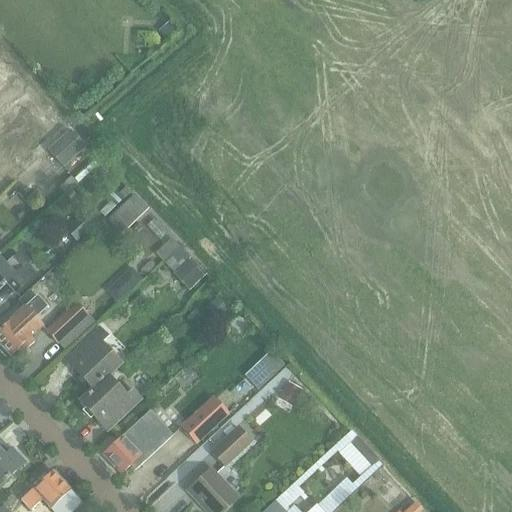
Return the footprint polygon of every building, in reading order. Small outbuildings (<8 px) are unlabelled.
[(0,0),(0,38),(14,53),(36,32),(20,15),(33,4),(29,0),(0,0)] [(117,12),(107,19),(132,52),(155,34),(141,15),(154,5),(150,0),(118,0),(112,6),(117,12)] [(188,0),(187,0),(180,7),(185,13),(193,5),(188,0)] [(337,0),(320,0),(310,8),(337,45),(359,29),(337,0)] [(369,0),(337,0),(359,29),(380,13),(369,0)] [(369,0),(380,13),(396,0),(369,0)] [(434,0),(431,0),(425,5),(430,10),(437,4),(434,0)] [(511,21),(497,5),(468,32),(482,49),(511,21)] [(310,8),(290,24),(319,59),(337,45),(310,8)] [(511,21),(482,49),(494,65),(511,50),(511,21)] [(179,31),(171,22),(159,32),(167,41),(179,31)] [(401,24),(393,30),(397,35),(405,29),(401,24)] [(393,30),(385,36),(388,41),(397,35),(393,30)] [(511,50),(494,65),(510,81),(511,79),(511,50)] [(431,51),(425,57),(433,66),(439,61),(431,51)] [(362,53),(354,60),(360,65),(367,58),(362,53)] [(455,55),(450,60),(456,66),(461,61),(455,55)] [(382,85),(363,102),(379,117),(408,90),(394,76),(402,68),(391,58),(372,75),(382,85)] [(354,60),(346,67),(351,73),(360,65),(354,60)] [(439,61),(433,66),(440,73),(445,69),(439,61)] [(470,73),(466,77),(472,86),(478,80),(470,73)] [(478,80),(472,86),(480,93),(486,87),(478,80)] [(460,85),(455,90),(462,97),(468,93),(460,85)] [(408,90),(379,117),(393,134),(423,105),(408,90)] [(468,93),(462,97),(469,104),(474,99),(468,93)] [(199,95),(180,112),(212,146),(231,127),(199,95)] [(495,95),(489,99),(498,108),(503,103),(495,95)] [(423,105),(393,134),(409,148),(438,122),(423,105)] [(180,112),(166,125),(198,160),(212,146),(180,112)] [(488,114),(483,119),(492,128),(497,123),(488,114)] [(438,122),(409,148),(423,164),(452,137),(438,122)] [(497,123),(492,128),(499,136),(504,131),(497,123)] [(166,125),(152,139),(184,174),(198,160),(166,125)] [(64,168),(86,147),(70,131),(49,152),(64,168)] [(452,137),(423,164),(438,180),(467,154),(452,137)] [(152,139),(135,155),(166,190),(184,174),(152,139)] [(467,154),(438,180),(453,196),(482,170),(467,154)] [(236,155),(227,163),(233,168),(240,159),(236,155)] [(227,163),(219,169),(224,175),(233,168),(227,163)] [(482,170),(453,196),(469,212),(488,195),(495,203),(511,188),(503,178),(496,185),(482,170)] [(207,180),(199,188),(203,193),(212,185),(207,180)] [(199,188),(190,195),(195,200),(203,193),(199,188)] [(121,237),(146,212),(148,210),(133,195),(106,221),(121,237)] [(510,224),(493,240),(510,258),(511,255),(511,206),(502,215),(510,224)] [(76,243),(92,228),(81,216),(65,231),(76,243)] [(311,219),(281,248),(295,262),(324,232),(311,219)] [(30,226),(20,236),(26,242),(37,233),(30,226)] [(324,232),(295,262),(307,275),(338,246),(324,232)] [(338,246),(307,275),(319,288),(350,258),(338,246)] [(173,273),(189,258),(178,248),(163,263),(173,273)] [(0,260),(0,290),(7,284),(15,293),(35,275),(17,256),(6,266),(0,260)] [(350,258),(319,288),(332,302),(364,272),(350,258)] [(189,292),(204,277),(188,260),(173,275),(189,292)] [(255,265),(246,273),(258,285),(266,277),(255,265)] [(130,267),(118,279),(129,291),(142,279),(130,267)] [(364,272),(332,302),(343,314),(375,285),(364,272)] [(266,277),(258,285),(268,295),(276,287),(266,277)] [(375,285),(343,314),(357,327),(386,299),(375,285)] [(24,307),(0,329),(0,345),(11,357),(20,348),(24,352),(34,343),(30,339),(42,327),(34,318),(46,307),(36,296),(24,307)] [(217,298),(207,308),(219,320),(229,310),(217,298)] [(386,299),(357,327),(368,340),(398,312),(386,299)] [(74,302),(45,331),(57,343),(86,314),(74,302)] [(291,303),(283,312),(288,317),(296,308),(291,303)] [(296,308),(288,317),(293,321),(301,313),(296,308)] [(398,312),(368,340),(381,354),(411,325),(398,312)] [(411,325),(381,354),(394,367),(423,339),(411,325)] [(93,390),(108,377),(121,365),(102,345),(108,339),(99,330),(73,354),(81,362),(73,370),(93,390)] [(310,334),(302,342),(306,347),(315,339),(310,334)] [(315,339),(306,347),(311,352),(319,345),(315,339)] [(423,339),(394,367),(405,379),(434,351),(423,339)] [(434,351),(405,379),(420,393),(448,365),(434,351)] [(339,355),(330,364),(335,369),(344,360),(339,355)] [(344,360),(335,369),(339,375),(349,366),(344,360)] [(108,377),(93,390),(79,402),(99,423),(106,417),(114,425),(140,400),(132,391),(127,396),(108,377)] [(363,381),(354,389),(360,395),(369,387),(363,381)] [(287,382),(279,396),(293,404),(301,390),(287,382)] [(369,387),(360,395),(364,401),(374,393),(369,387)] [(212,398),(179,428),(196,446),(228,416),(212,398)] [(382,401),(373,410),(378,415),(388,408),(382,401)] [(123,438),(103,456),(121,476),(131,467),(135,472),(146,462),(155,452),(172,437),(149,413),(123,438)] [(212,454),(225,468),(252,444),(238,429),(212,454)] [(336,511),(382,470),(377,464),(378,463),(350,434),(294,487),(273,506),(266,511),(336,511)] [(0,445),(0,487),(25,465),(11,450),(3,457),(0,453),(0,448),(1,447),(0,445)] [(511,447),(490,467),(506,483),(511,476),(511,447)] [(205,511),(225,511),(238,500),(212,471),(188,493),(205,511)] [(24,497),(20,501),(29,511),(33,507),(40,500),(49,510),(51,511),(74,511),(82,505),(70,491),(52,472),(24,497)] [(469,501),(464,506),(469,511),(472,511),(476,509),(469,501)] [(399,511),(398,511),(397,511),(421,511),(423,511),(415,502),(404,511),(399,511)]
